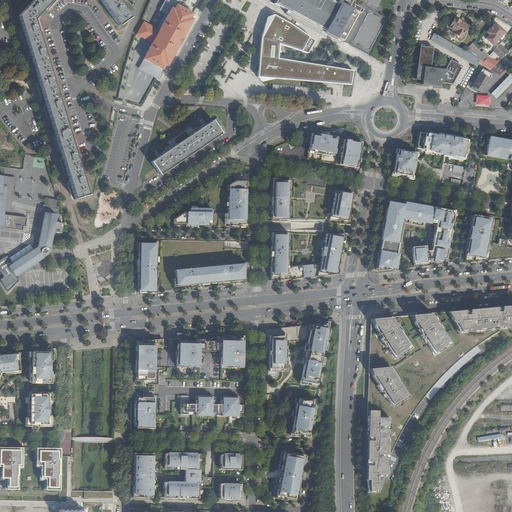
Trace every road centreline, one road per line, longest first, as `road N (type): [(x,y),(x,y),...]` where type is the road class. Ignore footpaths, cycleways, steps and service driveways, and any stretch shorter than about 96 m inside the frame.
road 1 (residential): [(125,312),(127,235),(257,236)]
road 2 (residential): [(64,329),(62,439),(0,438)]
road 3 (residential): [(73,88),(54,23),(69,4),(85,8),(114,57)]
road 4 (residential): [(0,50),(20,47),(63,185)]
road 5 (primary): [(374,299),(511,287)]
road 6 (primary): [(257,299),(125,312)]
road 7 (residential): [(255,310),(253,442)]
road 8 (primary): [(125,323),(255,310)]
road 9 (residential): [(253,442),(123,440)]
road 10 (track): [(427,511),(449,451),(511,443)]
road 11 (primary): [(125,312),(0,324)]
road 12 (residential): [(305,509),(312,446),(253,442)]
road 13 (primary): [(347,391),(346,511)]
